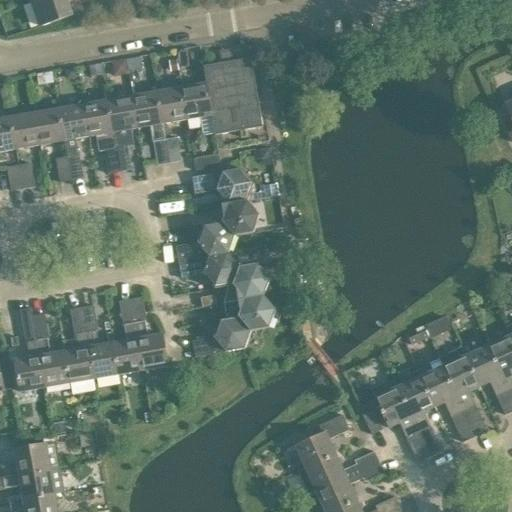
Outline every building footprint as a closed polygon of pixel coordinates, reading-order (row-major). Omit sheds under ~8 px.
[(30,0),(39,24),(72,13),(67,0),(30,0)] [(203,65),(202,65),(205,82),(211,114),(214,134),(216,146),(217,146),(223,145),(221,133),(262,125),(249,57),(231,60),(230,51),(219,53),(220,62),(203,65)] [(139,54),(125,57),(127,68),(141,66),(139,54)] [(100,61),(88,63),(89,74),(102,72),(100,61)] [(74,66),(63,68),(64,74),(69,77),(76,76),(74,66)] [(51,70),(36,71),(37,83),(52,80),(51,70)] [(205,82),(181,86),(186,119),(211,114),(205,82)] [(181,86),(156,90),(162,123),(186,119),(181,86)] [(156,90),(131,95),(137,127),(150,125),(153,142),(157,163),(169,161),(165,140),(162,123),(156,90)] [(131,95),(107,99),(120,170),(130,168),(127,146),(133,145),(130,129),(137,127),(131,95)] [(107,99),(83,103),(88,136),(95,135),(98,150),(104,150),(107,172),(120,170),(107,99)] [(511,116),(503,121),(511,140),(511,99),(506,102),(511,116)] [(83,103),(58,108),(64,140),(67,155),(71,178),(82,176),(78,153),(75,138),(88,136),(83,103)] [(58,108),(34,112),(40,145),(64,140),(58,108)] [(34,112),(10,116),(15,149),(40,145),(34,112)] [(10,116),(0,117),(0,151),(15,149),(10,116)] [(176,138),(165,140),(169,161),(180,160),(176,138)] [(270,145),(260,146),(261,156),(271,155),(270,145)] [(217,153),(194,157),(196,169),(219,165),(217,153)] [(67,155),(55,157),(59,180),(71,178),(67,155)] [(28,163),(18,164),(22,187),(32,185),(28,163)] [(18,164),(6,166),(6,167),(10,189),(22,187),(18,164)] [(197,174),(191,175),(193,191),(193,192),(216,188),(220,193),(222,203),(247,199),(253,182),(242,169),(240,167),(197,174)] [(275,181),(263,184),(265,195),(277,193),(275,181)] [(247,199),(222,203),(224,213),(222,219),(234,234),(253,231),(259,213),(247,199)] [(196,241),(175,244),(178,260),(228,251),(234,234),(222,219),(203,223),(196,241)] [(228,251),(178,260),(181,276),(202,273),(215,287),(234,284),(239,265),(228,251)] [(239,265),(234,284),(237,288),(239,299),(264,295),(270,276),(258,262),(239,265)] [(214,292),(200,295),(201,305),(216,302),(214,292)] [(241,308),(239,314),(250,329),(269,326),(272,316),(278,318),(280,312),(274,310),(275,308),(264,295),(239,299),(241,308)] [(143,296),(131,298),(143,369),(168,365),(163,331),(148,334),(146,321),(147,320),(143,296)] [(128,338),(113,340),(119,374),(143,369),(131,298),(120,300),(124,324),(125,324),(128,338)] [(93,304),(82,306),(94,378),(119,374),(113,340),(98,343),(96,329),(98,329),(93,304)] [(30,355),(15,357),(21,390),(45,386),(33,315),(32,315),(31,306),(20,307),(26,341),(27,341),(30,355)] [(76,337),(63,339),(64,349),(70,382),(94,378),(82,306),(71,308),(75,332),(76,337)] [(45,313),(33,315),(45,386),(70,382),(64,349),(49,351),(47,337),(49,337),(45,313)] [(213,336),(192,340),(194,355),(244,346),(250,329),(239,314),(220,317),(213,336)] [(416,330),(407,334),(411,343),(429,334),(423,322),(414,327),(416,330)] [(511,338),(510,334),(487,344),(511,398),(511,338)] [(17,335),(10,336),(11,344),(18,343),(17,335)] [(511,398),(487,344),(465,355),(478,384),(489,379),(501,405),(505,412),(511,408),(511,398)] [(460,345),(438,355),(442,365),(474,435),(486,429),(479,415),(467,389),(478,384),(465,355),(460,345)] [(442,365),(419,375),(433,405),(443,400),(455,426),(461,440),(474,435),(442,365)] [(419,375),(396,385),(428,455),(440,450),(422,409),(433,405),(419,375)] [(382,382),(371,387),(374,395),(375,398),(387,425),(388,425),(398,421),(404,434),(416,461),(417,460),(428,455),(396,385),(393,378),(382,382)] [(372,408),(362,413),(362,414),(370,432),(371,433),(382,428),(372,408)] [(149,412),(140,413),(142,422),(151,420),(149,412)] [(321,431),(285,448),(286,451),(295,447),(304,466),(305,467),(336,453),(329,437),(348,428),(341,413),(318,424),(321,431)] [(63,420),(52,421),(54,432),(64,430),(63,420)] [(2,463),(0,463),(0,477),(51,468),(51,467),(60,465),(56,440),(46,442),(14,447),(17,462),(15,463),(3,465),(2,463)] [(304,466),(295,471),(297,473),(299,473),(308,492),(315,489),(379,460),(374,449),(354,458),(356,462),(343,468),(336,453),(305,467),(304,466)] [(308,492),(306,493),(307,496),(316,492),(325,511),(356,498),(349,483),(362,477),(364,480),(384,471),(383,470),(379,460),(315,489),(308,492)] [(51,468),(0,477),(0,488),(7,487),(6,485),(20,482),(23,498),(56,492),(65,491),(60,465),(51,467),(51,468)] [(11,511),(9,511),(59,511),(56,492),(23,498),(25,510),(12,511),(11,511)] [(325,511),(324,511),(385,511),(400,505),(395,494),(374,504),(376,507),(366,511),(362,511),(356,498),(325,511)]
